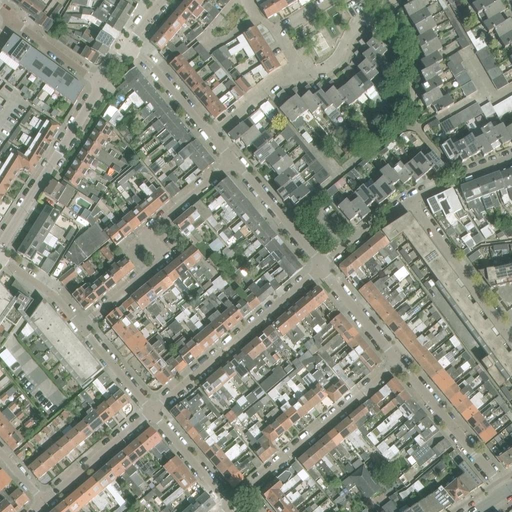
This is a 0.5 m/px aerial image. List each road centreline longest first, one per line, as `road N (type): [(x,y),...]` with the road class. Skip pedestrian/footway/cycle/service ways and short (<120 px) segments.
road 1 (residential): [(81,326),(164,256),(145,232),(232,159)]
road 2 (residential): [(151,411),(321,266)]
road 3 (residential): [(246,492),(397,360)]
road 4 (unclassified): [(0,241),(99,82)]
road 5 (residential): [(507,493),(397,360)]
road 6 (residential): [(507,330),(409,201)]
road 7 (residential): [(43,501),(151,411)]
road 8 (residential): [(321,266),(232,159)]
road 9 (residential): [(210,134),(129,39)]
road 10 (residential): [(230,506),(151,411)]
road 11 (residential): [(397,360),(321,266)]
